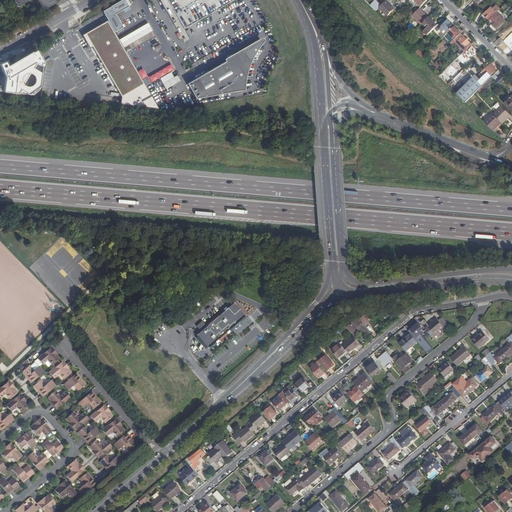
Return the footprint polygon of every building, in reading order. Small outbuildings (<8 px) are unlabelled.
[(37,0),(43,10),(57,2),(55,0),(37,0)] [(124,1),(124,0),(121,0),(102,11),(110,24),(114,32),(123,27),(115,14),(128,6),(124,1)] [(159,0),(166,11),(171,8),(175,14),(184,29),(232,0),(159,0)] [(395,9),(386,0),(379,7),(387,16),(395,9)] [(491,6),(482,16),(485,19),(488,17),(489,19),(497,12),(491,6)] [(170,17),(175,14),(171,8),(166,11),(170,17)] [(423,22),(424,22),(429,17),(420,8),(418,10),(412,16),(421,24),(423,22)] [(492,23),(498,29),(507,20),(499,11),(490,20),(493,22),(492,23)] [(424,31),(428,35),(435,28),(438,25),(429,17),(424,22),(423,23),(427,28),(424,31)] [(455,26),(446,17),(438,25),(435,28),(438,32),(440,29),(443,32),(445,30),(448,33),(455,26)] [(143,26),(132,32),(136,39),(147,32),(143,26)] [(461,33),(455,26),(448,33),(452,36),(451,37),(454,40),(461,33)] [(498,32),(496,31),(489,37),(498,46),(503,41),(500,38),(498,40),(494,36),(498,32)] [(129,74),(136,70),(135,68),(132,63),(130,59),(123,46),(119,40),(114,32),(107,36),(106,37),(86,49),(90,55),(107,84),(108,86),(112,84),(129,74)] [(463,35),(461,33),(454,40),(450,44),(452,46),(455,43),(463,35)] [(86,57),(90,55),(86,49),(106,37),(104,34),(88,43),(81,47),(86,57)] [(129,34),(119,40),(123,46),(133,40),(129,34)] [(455,43),(464,52),(472,44),(463,35),(455,43)] [(259,49),(262,43),(261,41),(187,84),(196,99),(245,90),(246,85),(248,78),(250,73),(252,65),(256,55),(259,49)] [(44,63),(36,51),(32,52),(32,51),(8,66),(5,61),(0,63),(0,65),(5,78),(3,92),(33,95),(40,90),(41,74),(43,73),(41,68),(44,63)] [(479,81),(474,77),(457,94),(466,102),(483,86),(486,82),(492,77),(493,76),(491,75),(497,69),(493,66),(492,67),(490,64),(482,72),(483,74),(481,75),(483,77),(479,81)] [(137,68),(142,77),(147,74),(142,65),(137,68)] [(168,71),(165,65),(159,69),(163,75),(168,71)] [(133,79),(139,75),(136,70),(129,74),(133,79)] [(152,82),(147,74),(142,77),(146,85),(152,82)] [(502,75),(496,81),(500,84),(505,79),(502,75)] [(177,83),(174,77),(163,84),(167,89),(177,83)] [(489,85),(495,80),(492,77),(486,82),(489,85)] [(503,123),(511,115),(503,106),(494,114),(502,122),(503,123)] [(493,113),(484,121),(493,131),(502,122),(494,114),(493,113)] [(236,301),(197,335),(208,349),(213,344),(237,324),(249,314),(236,301)] [(367,334),(370,331),(357,315),(345,325),(353,334),(361,327),(367,334)] [(432,334),(444,324),(443,323),(440,320),(438,318),(430,325),(425,319),(422,322),(432,334)] [(202,320),(196,326),(201,330),(207,325),(202,320)] [(418,322),(411,328),(417,336),(420,334),(425,330),(418,322)] [(370,326),(375,332),(381,327),(379,324),(375,327),(373,323),(370,326)] [(422,336),(420,334),(417,336),(411,328),(409,330),(411,332),(417,340),(422,336)] [(484,331),(473,340),(480,349),(490,339),(484,331)] [(400,342),(407,351),(418,341),(417,340),(411,332),(407,336),(408,338),(405,341),(404,339),(400,342)] [(503,349),(508,355),(511,351),(511,333),(508,337),(511,342),(503,349)] [(422,335),(422,336),(417,340),(418,341),(427,351),(432,347),(422,335)] [(349,353),(360,343),(355,337),(344,347),(347,350),(349,353)] [(339,358),(347,350),(344,347),(340,342),(332,349),(339,358)] [(462,349),(451,358),(458,366),(471,354),(464,345),(461,348),(462,349)] [(52,365),(58,360),(59,359),(56,355),(50,348),(49,349),(37,359),(42,364),(47,360),(52,365)] [(499,363),(508,355),(503,349),(496,355),(494,357),(492,354),(490,352),(486,356),(492,364),(495,362),(494,361),(496,359),(499,363)] [(385,366),(394,359),(387,351),(382,354),(383,356),(379,359),(385,366)] [(417,357),(421,361),(428,355),(424,351),(417,357)] [(404,368),(402,369),(405,372),(411,368),(408,364),(411,361),(405,354),(402,357),(398,353),(394,356),(404,368)] [(327,355),(320,361),(328,370),(335,364),(327,355)] [(489,365),(478,374),(483,380),(494,371),(492,368),(494,366),(492,364),(486,356),(483,358),(489,365)] [(374,375),(382,368),(376,361),(367,368),(374,375)] [(63,379),(70,374),(71,373),(68,369),(61,362),(61,363),(49,373),(53,378),(58,374),(63,379)] [(319,377),(326,372),(318,362),(311,368),(319,377)] [(448,362),(439,370),(445,377),(454,369),(448,362)] [(26,376),(32,382),(44,372),(39,366),(33,371),(29,366),(23,371),(21,372),(26,377),(26,376)] [(362,392),(374,382),(366,372),(354,383),(357,386),(362,392)] [(390,372),(387,375),(395,383),(398,381),(390,372)] [(427,390),(438,380),(431,372),(420,381),(421,383),(418,386),(425,394),(428,391),(427,390)] [(81,381),(75,374),(73,377),(63,385),(68,390),(73,385),(78,391),(84,386),(85,385),(81,380),(81,381)] [(291,383),(293,380),(288,374),(285,376),(291,383)] [(467,383),(462,376),(453,384),(456,388),(462,394),(464,396),(478,385),(472,379),(467,383)] [(305,378),(297,384),(303,392),(311,385),(305,378)] [(39,390),(44,396),(47,393),(55,386),(51,380),(45,385),(40,380),(34,385),(33,386),(38,391),(39,390)] [(9,399),(16,394),(17,392),(14,389),(7,381),(6,383),(0,387),(0,397),(5,394),(9,399)] [(356,402),(364,394),(362,392),(357,386),(348,393),(356,402)] [(293,388),(286,394),(286,395),(292,401),(299,395),(293,388)] [(454,391),(443,400),(448,406),(457,399),(456,398),(459,397),(462,394),(456,388),(453,390),(454,391)] [(511,390),(511,391),(497,403),(502,409),(511,400),(511,390)] [(51,402),(57,408),(70,398),(65,392),(60,397),(55,391),(49,396),(48,398),(51,402)] [(340,405),(348,398),(342,391),(334,398),(340,405)] [(417,400),(410,391),(400,398),(408,407),(417,400)] [(96,399),(91,392),(78,402),(83,408),(88,403),(93,409),(99,404),(100,403),(97,398),(96,399)] [(25,402),(19,395),(18,396),(6,406),(11,411),(16,407),(21,412),(28,406),(25,402)] [(274,404),(279,410),(287,403),(282,397),(274,404)] [(431,407),(428,404),(428,405),(425,407),(434,417),(439,413),(440,414),(448,406),(443,400),(436,407),(434,405),(431,407)] [(268,409),(265,412),(271,419),(278,413),(269,403),(266,406),(268,409)] [(497,403),(483,415),(485,417),(488,421),(499,412),(502,414),(505,412),(502,409),(497,403)] [(109,413),(103,406),(102,407),(90,417),(95,422),(100,418),(105,423),(111,417),(112,417),(109,413)] [(344,419),(345,418),(335,406),(333,408),(334,410),(341,419),(342,418),(344,419)] [(429,416),(418,425),(423,431),(426,435),(429,432),(426,428),(434,422),(432,420),(434,418),(434,417),(425,407),(422,409),(429,416)] [(316,409),(305,418),(313,426),(316,423),(317,424),(317,423),(318,424),(323,420),(322,419),(323,419),(320,416),(321,415),(316,409)] [(341,419),(334,410),(325,418),(333,427),(342,419),(341,419)] [(69,422),(75,430),(76,429),(88,419),(83,413),(77,418),(73,412),(67,417),(66,419),(69,422)] [(254,431),(267,420),(260,412),(251,420),(253,422),(249,426),(254,431)] [(0,427),(2,430),(14,420),(10,414),(4,418),(0,413),(0,427)] [(40,419),(33,425),(30,428),(31,429),(35,435),(41,431),(46,437),(51,432),(40,419)] [(116,437),(124,430),(121,427),(114,420),(102,430),(106,436),(112,431),(116,437)] [(369,421),(356,432),(363,440),(376,430),(369,421)] [(477,424),(460,438),(465,444),(483,430),(477,424)] [(245,442),(255,433),(254,431),(249,426),(248,425),(239,433),(242,438),(244,440),(245,442)] [(401,433),(404,437),(413,429),(409,425),(401,433)] [(84,426),(78,432),(77,433),(82,438),(82,437),(87,443),(88,442),(100,433),(95,427),(89,432),(84,426)] [(400,437),(397,439),(402,446),(404,447),(418,436),(413,429),(404,437),(401,439),(400,437)] [(296,430),(284,441),(285,443),(291,449),(304,439),(296,430)] [(308,431),(302,435),(306,440),(312,436),(308,431)] [(19,438),(19,437),(14,441),(15,442),(21,448),(26,444),(31,449),(36,444),(27,433),(26,432),(19,438)] [(237,432),(233,436),(238,441),(242,438),(239,433),(237,432)] [(321,443),(322,444),(326,441),(317,432),(314,434),(315,435),(309,440),(308,439),(306,441),(314,451),(316,449),(315,448),(321,443)] [(129,450),(132,453),(137,448),(134,446),(136,445),(132,440),(131,441),(126,434),(125,434),(114,444),(118,450),(124,445),(128,451),(129,450)] [(343,441),(340,444),(347,452),(358,442),(351,434),(343,441)] [(490,447),(493,451),(501,444),(493,435),(491,437),(496,442),(490,447)] [(491,437),(470,454),(471,455),(472,456),(474,456),(475,456),(476,456),(478,456),(479,455),(480,455),(483,460),(493,451),(490,447),(496,442),(491,437)] [(395,444),(384,453),(390,459),(401,450),(400,448),(402,446),(397,439),(396,438),(393,441),(395,444)] [(58,451),(59,452),(63,448),(62,447),(57,441),(52,445),(47,440),(41,444),(51,456),(52,456),(58,451)] [(92,451),(98,457),(99,457),(111,446),(107,441),(101,446),(96,440),(90,445),(89,447),(92,451)] [(215,447),(216,448),(220,453),(228,446),(224,440),(215,447)] [(451,443),(440,452),(437,454),(439,456),(446,465),(448,467),(451,465),(445,458),(456,449),(458,451),(460,449),(453,441),(451,443)] [(288,454),(292,450),(291,449),(285,443),(275,451),(281,459),(282,458),(288,454)] [(11,444),(3,450),(0,452),(0,453),(1,455),(5,461),(11,456),(16,461),(21,457),(11,445),(11,444)] [(234,452),(228,446),(220,453),(223,457),(225,459),(234,452)] [(331,465),(343,454),(337,447),(324,457),(331,465)] [(216,448),(209,454),(210,455),(215,462),(217,464),(220,461),(219,460),(223,457),(220,453),(216,448)] [(189,457),(187,459),(193,466),(195,469),(201,463),(199,460),(206,454),(202,449),(190,458),(189,457)] [(266,465),(275,457),(272,454),(268,449),(260,456),(266,465)] [(278,461),(281,459),(275,451),(272,454),(275,457),(278,461)] [(37,470),(45,464),(48,460),(47,459),(42,453),(36,458),(32,452),(27,457),(37,469),(37,470)] [(470,454),(469,456),(477,465),(483,460),(480,455),(479,455),(478,456),(476,456),(475,456),(474,456),(472,456),(471,455),(470,454)] [(104,465),(109,472),(122,462),(117,456),(111,461),(107,455),(102,460),(99,462),(103,466),(104,465)] [(212,464),(215,462),(210,455),(207,458),(212,464)] [(435,456),(423,466),(429,472),(439,463),(441,466),(442,465),(444,467),(446,465),(439,456),(436,458),(435,456)] [(379,457),(369,467),(374,473),(385,464),(379,457)] [(77,464),(78,464),(74,460),(67,466),(71,471),(66,476),(71,482),(83,472),(84,471),(77,464)] [(366,469),(360,462),(347,472),(349,475),(357,469),(360,473),(366,469)] [(28,476),(29,477),(34,473),(33,472),(27,466),(21,470),(17,465),(12,469),(21,481),(22,482),(28,476)] [(195,469),(193,466),(181,476),(188,485),(200,475),(195,469)] [(316,466),(301,478),(308,486),(323,474),(316,466)] [(419,470),(407,480),(412,486),(414,484),(424,476),(419,470)] [(465,481),(471,476),(467,470),(461,475),(465,481)] [(78,490),(83,495),(95,484),(89,478),(90,477),(87,473),(85,474),(79,479),(83,485),(78,490)] [(359,473),(353,478),(365,493),(371,487),(359,473)] [(264,486),(267,490),(275,484),(276,483),(269,476),(265,480),(263,478),(256,484),(261,489),(264,486)] [(14,488),(14,489),(19,485),(18,484),(12,478),(7,483),(2,477),(0,478),(0,485),(6,493),(7,494),(14,488)] [(305,488),(308,486),(301,478),(300,477),(297,480),(297,479),(294,482),(288,487),(288,488),(292,493),(293,494),(299,489),(301,492),(305,489),(305,488)] [(420,491),(414,484),(412,486),(407,480),(405,482),(415,495),(420,491)] [(65,481),(58,487),(54,490),(60,498),(66,493),(70,498),(76,494),(68,484),(65,481)] [(175,482),(165,490),(172,498),(181,490),(175,482)] [(404,494),(409,500),(415,495),(405,482),(391,494),(396,500),(404,494)] [(241,484),(231,492),(238,501),(247,493),(241,484)] [(511,493),(508,489),(500,496),(506,503),(511,498),(511,493)] [(210,496),(216,504),(224,498),(218,490),(210,496)] [(337,491),(331,496),(343,510),(349,505),(337,491)] [(169,502),(171,501),(164,493),(163,495),(169,502)] [(376,493),(370,498),(381,511),(387,507),(376,493)] [(54,502),(48,495),(44,499),(38,504),(40,508),(43,511),(53,511),(49,507),(54,502)] [(142,504),(149,498),(145,495),(139,500),(142,504)] [(163,495),(152,503),(159,511),(169,502),(163,495)] [(279,496),(268,505),(273,511),(279,511),(281,511),(280,510),(286,504),(279,496)] [(322,503),(323,504),(327,509),(330,507),(324,500),(322,503)] [(139,504),(137,501),(124,511),(129,511),(139,504)] [(213,511),(216,510),(208,501),(205,504),(206,506),(200,511),(213,511)] [(495,501),(487,508),(490,511),(495,511),(500,508),(495,501)] [(387,511),(394,511),(395,511),(399,509),(394,503),(390,506),(392,509),(387,511)]
